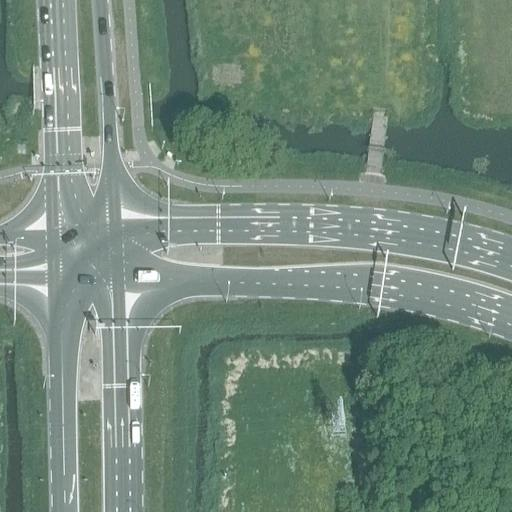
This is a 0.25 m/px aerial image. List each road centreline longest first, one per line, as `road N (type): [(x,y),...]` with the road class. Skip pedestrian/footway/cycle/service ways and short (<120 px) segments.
road 1 (primary): [(511,258),(359,228),(116,226)]
road 2 (primary): [(119,278),(398,288),(511,318)]
road 3 (primary): [(60,276),(59,511)]
road 4 (primary): [(124,511),(119,278)]
road 5 (secondary): [(55,0),(60,230)]
road 6 (secondary): [(116,226),(100,0)]
